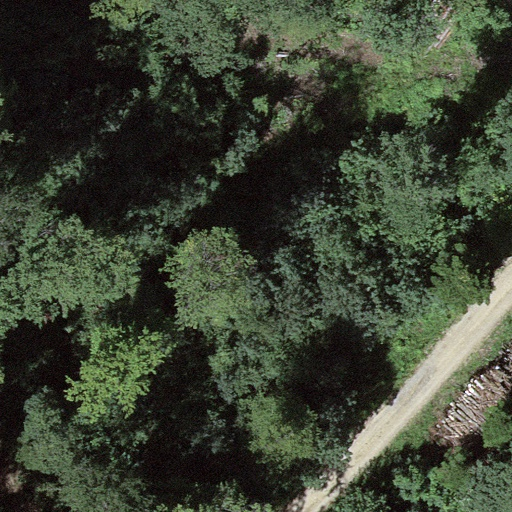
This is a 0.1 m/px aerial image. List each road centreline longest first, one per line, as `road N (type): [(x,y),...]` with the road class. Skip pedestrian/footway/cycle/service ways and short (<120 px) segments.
road 1 (track): [(0,401),(151,242),(451,69),(511,70)]
road 2 (track): [(511,305),(416,392),(369,465),(326,511)]
